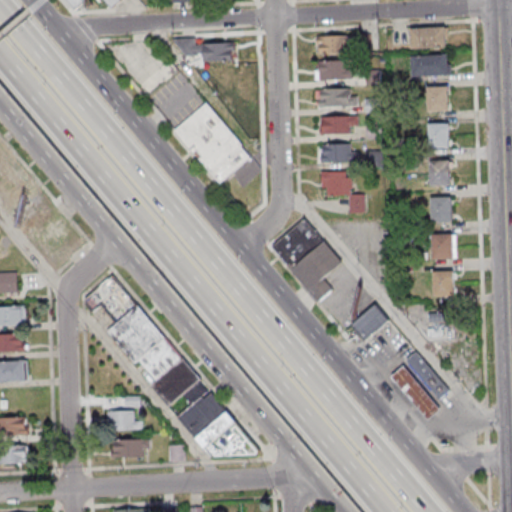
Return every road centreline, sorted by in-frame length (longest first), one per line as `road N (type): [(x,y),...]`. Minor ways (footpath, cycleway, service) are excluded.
road 1 (secondary): [(462,511),(35,5)]
road 2 (motorway): [(423,511),(0,14)]
road 3 (motorway): [(0,73),(382,511)]
road 4 (secondary): [(0,107),(341,511)]
road 5 (tertiary): [(511,462),(495,0)]
road 6 (residential): [(511,5),(56,30)]
road 7 (residential): [(304,467),(266,478),(0,493)]
road 8 (residential): [(70,511),(67,291),(114,242)]
road 9 (residential): [(237,245),(278,209),(272,0)]
